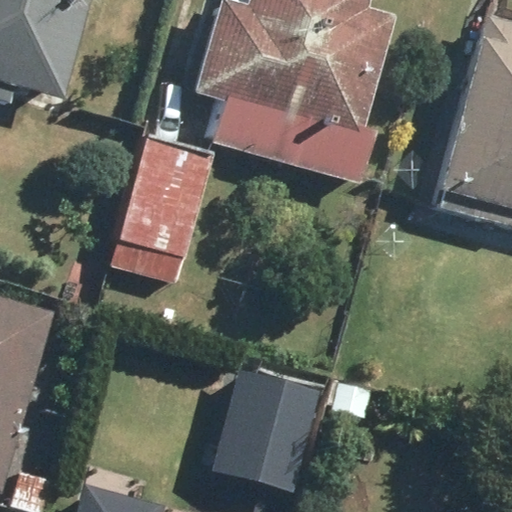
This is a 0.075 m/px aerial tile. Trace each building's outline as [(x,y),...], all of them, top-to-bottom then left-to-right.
[(0,0),(0,95),(15,100),(18,90),(65,103),(92,0),(0,0)] [(246,0),(245,5),(227,0),(220,0),(195,94),(225,102),(213,146),(361,187),(377,130),(367,127),(398,17),(370,9),(373,0),(246,0)] [(511,22),(484,15),(437,207),(511,225),(511,22)] [(209,154),(141,138),(110,267),(179,283),(209,154)] [(54,312),(0,296),(0,495),(1,496),(54,312)] [(201,473),(282,495),(311,393),(230,371),(201,473)] [(163,511),(165,508),(83,486),(76,511),(163,511)]
